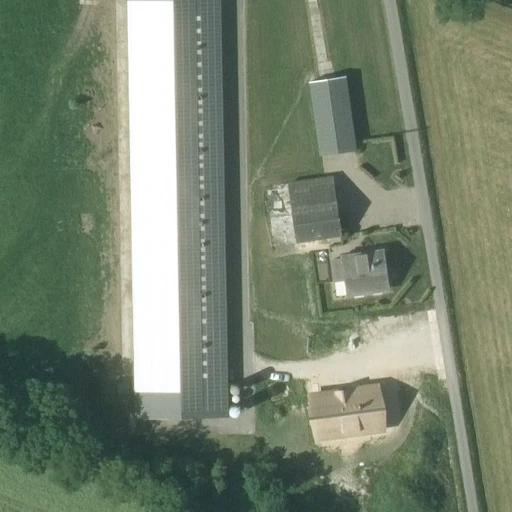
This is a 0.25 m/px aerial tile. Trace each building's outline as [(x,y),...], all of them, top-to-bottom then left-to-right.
[(227,416),(219,0),(127,0),(135,418),(227,416)] [(308,82),(319,155),(358,150),(347,76),(308,82)] [(341,237),(333,176),(287,183),(296,243),(341,237)] [(382,250),(342,256),(342,258),(331,260),(333,280),(345,279),(347,289),(349,289),(350,294),(386,289),(385,284),(387,284),(382,250)] [(372,398),(323,404),(328,434),(339,433),(340,436),(354,434),(354,431),(376,428),(372,398)]
